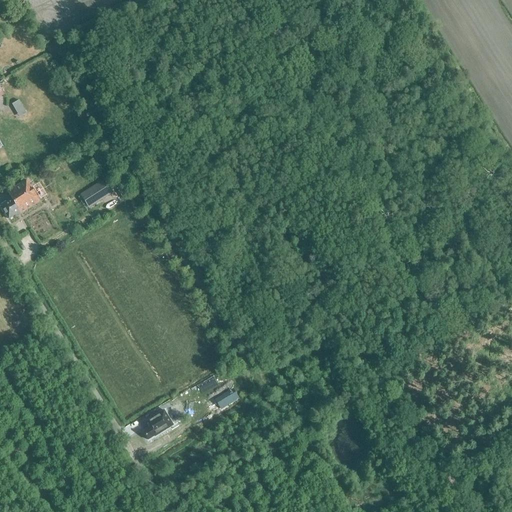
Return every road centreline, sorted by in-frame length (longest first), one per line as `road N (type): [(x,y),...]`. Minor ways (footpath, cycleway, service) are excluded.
road 1 (unclassified): [(169,511),(0,238)]
road 2 (unknown): [(0,368),(119,511)]
